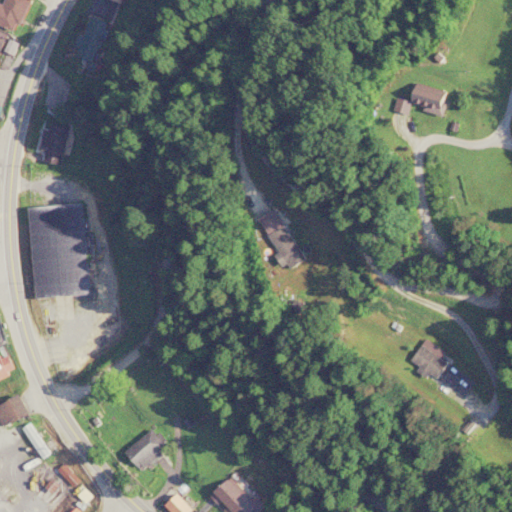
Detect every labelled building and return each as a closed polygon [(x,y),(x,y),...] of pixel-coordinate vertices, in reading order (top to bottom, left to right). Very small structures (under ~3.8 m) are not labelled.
[(4,0),(0,10),(0,25),(16,33),(30,0),(4,0)] [(91,61),(107,23),(88,15),(73,54),(91,61)] [(449,92),(414,82),(407,107),(442,116),(449,92)] [(46,123),(40,161),(63,165),(69,127),(46,123)] [(90,295),(84,203),(30,206),(35,298),(90,295)] [(268,236),(280,253),(277,255),(287,271),(306,258),(284,225),(268,236)] [(418,377),(443,376),(441,344),(416,346),(418,377)] [(0,378),(16,371),(7,352),(0,354),(0,378)] [(29,411),(18,393),(0,403),(0,417),(5,426),(29,411)] [(126,455),(146,470),(169,440),(150,425),(126,455)] [(229,511),(249,511),(257,506),(230,476),(212,492),(229,511)]
